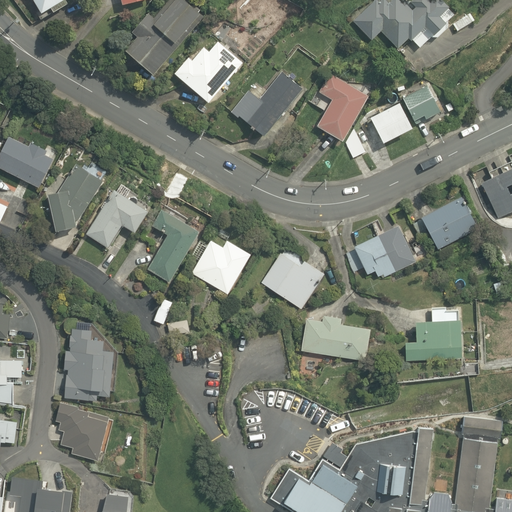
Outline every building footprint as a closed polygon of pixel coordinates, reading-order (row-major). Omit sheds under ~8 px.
[(32,0),(46,21),(68,7),(65,2),(68,0),(32,0)] [(152,0),(121,0),(123,8),(152,1),(152,0)] [(171,0),(154,22),(148,17),(132,36),(138,41),(126,55),(154,79),(202,21),(175,0),(171,0)] [(376,0),(375,0),(352,21),(371,43),(381,33),(396,51),(408,40),(412,45),(415,43),(420,48),(433,36),(436,40),(450,27),(442,18),(452,9),(444,0),(434,0),(432,2),(430,0),(412,0),(405,6),(399,0),(388,0),(382,6),(376,0)] [(208,106),(242,64),(231,55),(239,45),(224,32),(215,42),(208,36),(174,77),(208,106)] [(369,97),(331,74),(320,93),(334,101),(317,130),(342,144),(369,97)] [(265,141),(303,92),(282,75),(269,91),(255,80),(229,112),(265,141)] [(404,99),(414,124),(426,119),(428,123),(440,117),(428,89),(404,99)] [(398,105),(370,118),(383,148),(411,135),(398,105)] [(0,157),(0,167),(42,188),(56,160),(46,155),(50,148),(33,140),(30,145),(11,136),(0,157)] [(360,136),(347,141),(355,160),(367,154),(360,136)] [(58,232),(75,228),(103,181),(78,165),(61,193),(50,195),(58,232)] [(511,169),(483,182),(499,219),(511,213),(511,169)] [(22,198),(28,186),(20,182),(18,186),(0,177),(0,221),(1,222),(8,206),(24,213),(29,201),(22,198)] [(138,231),(151,211),(118,190),(89,235),(108,247),(123,222),(138,231)] [(465,198),(425,216),(439,247),(479,229),(465,198)] [(202,231),(162,207),(153,223),(170,233),(149,268),(172,282),(202,231)] [(357,247),(369,273),(376,270),(380,278),(385,275),(386,277),(417,264),(401,228),(357,247)] [(231,294),(255,254),(216,231),(192,271),(231,294)] [(326,275),(286,247),(262,280),(302,309),(326,275)] [(177,302),(166,296),(154,320),(164,325),(177,302)] [(4,309),(5,298),(0,297),(0,337),(10,338),(11,309),(4,309)] [(421,342),(406,342),(407,361),(467,358),(464,309),(434,310),(434,322),(420,323),(421,342)] [(323,321),(309,319),(307,330),(304,351),(367,360),(372,327),(345,324),(346,319),(324,316),(323,321)] [(192,318),(170,321),(172,335),(193,333),(192,318)] [(108,351),(109,340),(96,339),(98,327),(76,324),(73,352),(67,351),(65,369),(71,369),(67,398),(99,402),(100,394),(113,396),(117,352),(108,351)] [(22,359),(0,360),(0,402),(15,403),(15,382),(12,382),(11,377),(23,376),(22,359)] [(61,404),(56,421),(61,423),(58,431),(65,434),(62,445),(73,448),(72,453),(99,462),(112,418),(61,404)] [(0,416),(0,446),(4,447),(5,441),(16,442),(18,422),(2,420),(3,417),(0,416)] [(497,511),(505,428),(472,425),(464,511),(497,511)] [(432,511),(438,454),(440,429),(365,447),(352,472),(331,466),(323,481),(305,471),(286,501),(304,511),(432,511)] [(72,511),(75,492),(44,488),(45,480),(15,477),(13,496),(23,497),(21,511),(72,511)] [(82,511),(80,511),(129,511),(131,498),(109,495),(106,511),(82,511)]
